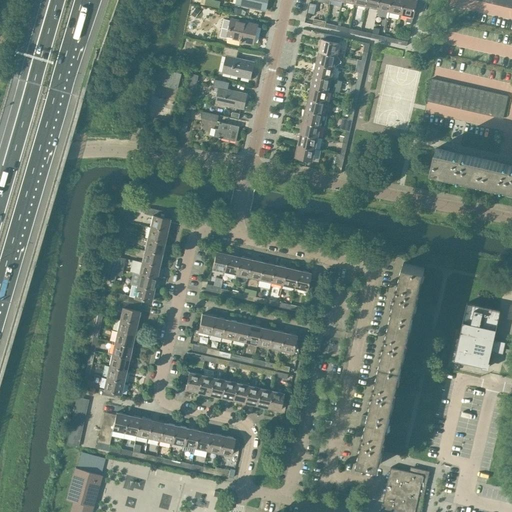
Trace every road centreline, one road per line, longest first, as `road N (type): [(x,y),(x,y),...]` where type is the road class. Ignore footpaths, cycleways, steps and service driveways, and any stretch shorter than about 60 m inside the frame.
road 1 (residential): [(244,488),(321,505),(373,273),(233,235)]
road 2 (residential): [(244,488),(247,426),(170,404),(158,392),(193,237),(204,230),(233,235)]
road 3 (motorway): [(0,280),(82,0)]
road 4 (unclassified): [(511,218),(249,168)]
road 5 (unclassified): [(249,168),(62,152),(0,134)]
road 6 (motorway): [(57,0),(0,197)]
road 7 (residential): [(249,168),(287,0)]
